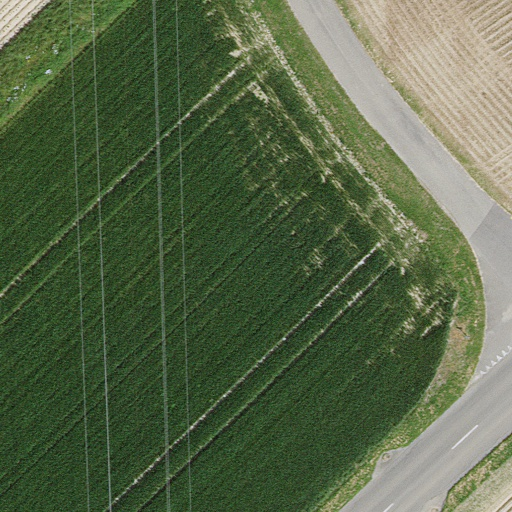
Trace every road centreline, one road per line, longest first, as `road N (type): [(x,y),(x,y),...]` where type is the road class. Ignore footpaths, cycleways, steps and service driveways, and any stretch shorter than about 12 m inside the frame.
road 1 (unclassified): [(300,0),(384,118),(511,259)]
road 2 (tertiary): [(387,511),(511,395)]
